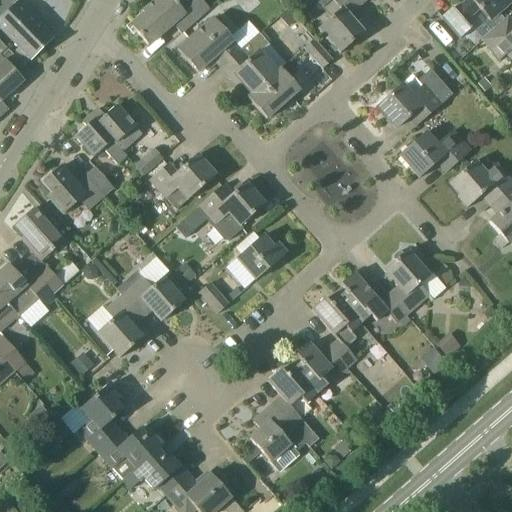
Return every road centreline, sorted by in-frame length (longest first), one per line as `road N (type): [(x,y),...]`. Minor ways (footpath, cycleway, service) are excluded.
road 1 (residential): [(175,372),(214,413),(280,330),(291,294),(339,251)]
road 2 (residential): [(262,157),(228,122),(170,108),(86,34)]
road 3 (residential): [(0,174),(86,34)]
road 4 (secondary): [(393,511),(511,408)]
road 5 (residential): [(331,105),(380,59),(419,0)]
road 6 (residential): [(339,251),(262,157)]
